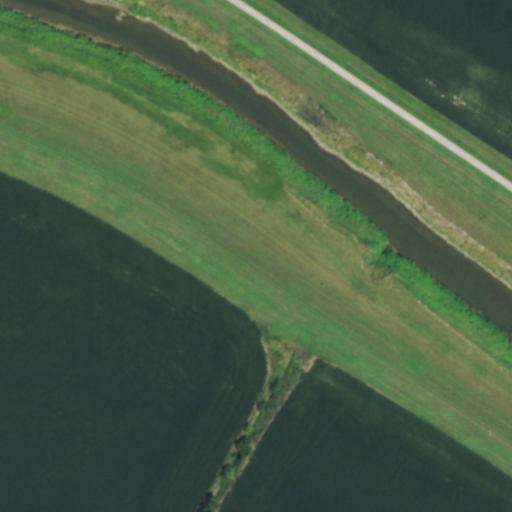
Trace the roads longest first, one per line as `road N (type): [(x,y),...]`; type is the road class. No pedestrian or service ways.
road 1 (track): [(303,309),(112,182),(0,132)]
road 2 (track): [(303,309),(511,448)]
